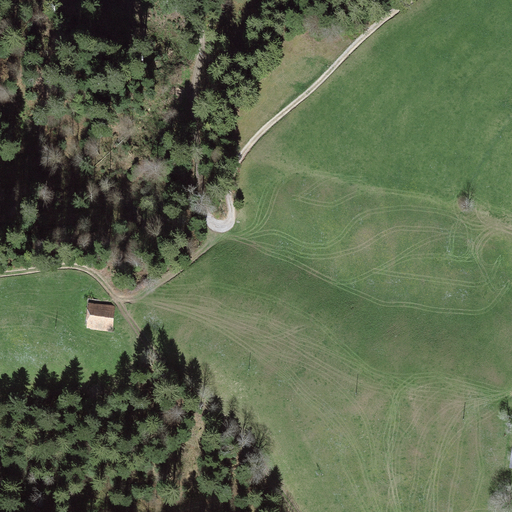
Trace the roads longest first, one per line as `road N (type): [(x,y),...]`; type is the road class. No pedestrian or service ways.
road 1 (track): [(410,0),(253,140),(228,181),(230,220),(164,280),(136,296),(120,295),(78,266),(0,273)]
road 2 (track): [(120,295),(150,349),(253,455),(296,511)]
road 3 (track): [(191,0),(204,35),(193,92),(201,204),(220,226)]
